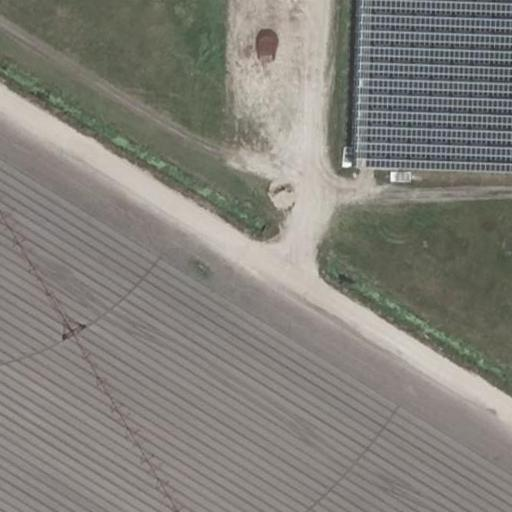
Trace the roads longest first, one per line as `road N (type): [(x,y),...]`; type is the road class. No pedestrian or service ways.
road 1 (track): [(511,415),(0,97)]
road 2 (track): [(325,0),(294,281)]
